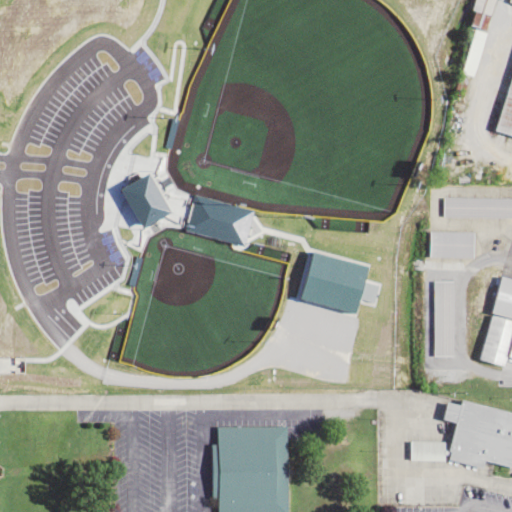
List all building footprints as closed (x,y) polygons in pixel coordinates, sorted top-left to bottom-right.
[(511,64),(495,131),(511,135),(511,0),(507,0),(506,3),(511,4),(511,64)] [(17,165),(50,164),(48,130),(15,131),(17,165)] [(511,197),(440,198),(440,217),(511,216),(511,197)] [(471,256),(471,231),(427,231),(427,256),(471,256)] [(511,280),(498,276),(476,360),(502,366),(504,357),(511,358),(511,280)] [(431,356),(451,356),(451,280),(431,280),(431,356)] [(444,458),(480,465),(481,460),(511,466),(511,463),(511,411),(458,400),(457,404),(444,401),(440,419),(451,421),(444,458)] [(284,511),(284,425),(214,426),(214,444),(209,444),(209,498),(215,498),(214,511),(284,511)] [(408,459),(443,459),(443,442),(408,442),(408,459)]
